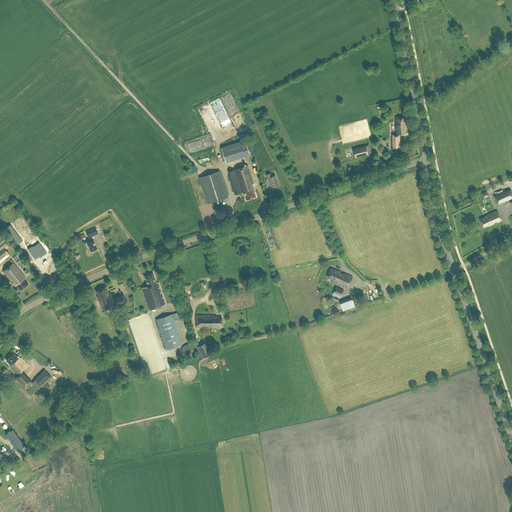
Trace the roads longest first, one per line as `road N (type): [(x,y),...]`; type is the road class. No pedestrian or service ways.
road 1 (unclassified): [(0,332),(27,307),(129,260),(426,160)]
road 2 (track): [(217,165),(193,159),(43,0)]
road 3 (tertiary): [(511,440),(453,269)]
road 4 (tertiary): [(426,160),(393,0)]
